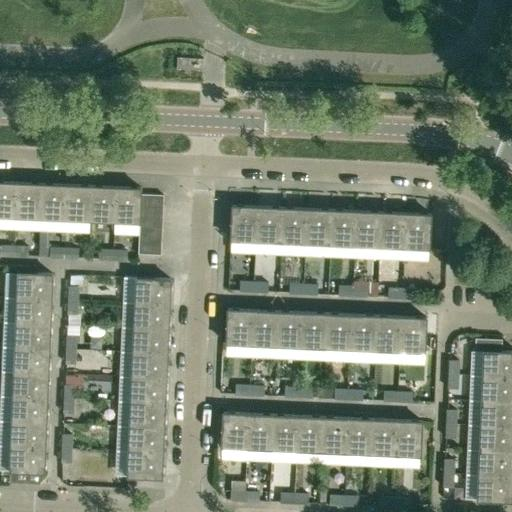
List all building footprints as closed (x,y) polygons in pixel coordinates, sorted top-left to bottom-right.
[(177,57),(177,68),(203,70),(204,58),(177,57)] [(0,181),(0,215),(16,216),(18,182),(0,181)] [(18,182),(16,216),(26,217),(41,217),(43,183),(18,182)] [(43,183),(41,217),(66,218),(67,184),(43,183)] [(67,184),(66,218),(91,219),(92,185),(67,184)] [(92,185),(91,219),(115,221),(117,186),(92,185)] [(117,186),(115,221),(140,222),(140,218),(141,206),(141,194),(141,187),(117,186)] [(141,194),(141,206),(163,207),(163,195),(141,194)] [(231,239),(232,239),(257,240),(258,206),(233,204),(231,239)] [(141,206),(140,218),(162,219),(163,207),(141,206)] [(257,240),(281,241),(283,207),(258,206),(257,240)] [(281,241),(306,242),(307,208),(283,207),(281,241)] [(306,242),(330,243),(332,209),(307,208),(306,242)] [(330,243),(355,244),(356,210),(332,209),(330,243)] [(355,244),(379,245),(381,211),(356,210),(355,244)] [(379,245),(404,246),(405,212),(381,211),(379,245)] [(430,248),(431,213),(405,212),(404,246),(430,248)] [(140,218),(140,222),(141,222),(140,229),(162,231),(162,219),(140,218)] [(140,229),(140,241),(161,242),(162,231),(140,229)] [(140,241),(139,253),(161,253),(161,242),(140,241)] [(39,242),(38,256),(50,257),(52,243),(39,242)] [(1,256),(15,257),(15,247),(1,247),(1,256)] [(15,257),(29,257),(29,248),(15,247),(15,257)] [(51,253),(51,257),(65,258),(66,248),(52,247),(51,253)] [(66,248),(65,258),(79,258),(80,248),(66,248)] [(100,251),(100,261),(114,261),(114,252),(100,251)] [(128,252),(114,252),(114,261),(128,262),(128,252)] [(18,272),(17,297),(52,299),(53,273),(18,272)] [(171,278),(137,277),(136,302),(170,304),(171,278)] [(240,290),(255,291),(255,281),(240,280),(240,290)] [(255,291),(268,292),(268,281),(255,281),(255,291)] [(288,282),(287,292),(304,293),(304,283),(288,282)] [(316,283),(304,283),(304,293),(316,293),(316,283)] [(68,285),(68,299),(78,300),(79,286),(68,285)] [(339,285),(339,295),(353,295),(353,285),(339,285)] [(367,286),(353,285),(353,295),(367,296),(367,286)] [(388,297),(402,297),(402,287),(389,287),(388,297)] [(402,297),(416,298),(417,288),(402,287),(402,297)] [(17,297),(16,322),(51,323),(52,299),(17,297)] [(68,299),(67,313),(77,314),(78,300),(68,299)] [(136,302),(135,327),(169,328),(170,304),(136,302)] [(228,308),(226,342),(252,343),(254,309),(228,308)] [(252,343),(277,344),(278,310),(254,309),(252,343)] [(277,344),(301,345),(303,311),(278,310),(277,344)] [(301,345),(326,346),(327,312),(303,311),(301,345)] [(326,346),(350,348),(352,313),(327,312),(326,346)] [(350,348),(375,349),(376,314),(352,313),(350,348)] [(375,349),(400,350),(401,316),(376,314),(375,349)] [(425,351),(427,317),(401,316),(400,350),(425,351)] [(16,322),(15,347),(50,348),(51,323),(16,322)] [(135,327),(134,351),(168,353),(169,328),(135,327)] [(76,335),(66,335),(65,348),(76,349),(76,335)] [(484,350),(502,350),(502,339),(476,337),(475,350),(484,350)] [(15,347),(14,371),(49,373),(50,348),(15,347)] [(75,363),(76,349),(65,348),(65,363),(75,363)] [(511,350),(502,350),(484,350),(483,375),(511,376),(511,350)] [(134,351),(132,376),(166,377),(168,353),(134,351)] [(458,374),(458,371),(459,360),(449,360),(448,374),(458,374)] [(14,371),(13,396),(48,397),(49,373),(14,371)] [(458,389),(458,374),(448,374),(447,388),(458,389)] [(511,376),(483,375),(482,400),(511,401),(511,376)] [(132,376),(131,400),(165,402),(166,377),(132,376)] [(74,385),(64,384),(63,397),(73,398),(74,385)] [(236,384),(236,394),(250,395),(250,385),(236,384)] [(264,385),(250,385),(250,395),(264,395),(264,385)] [(285,396),(299,397),(300,387),(285,386),(285,396)] [(299,397),(313,397),(313,387),(300,387),(299,397)] [(335,388),(334,398),(348,399),(349,389),(335,388)] [(363,390),(349,389),(348,399),(362,400),(363,390)] [(384,401),(397,401),(398,391),(384,391),(384,401)] [(397,401),(412,402),(412,392),(398,391),(397,401)] [(13,396),(12,420),(47,422),(48,397),(13,396)] [(72,413),(73,398),(63,397),(62,412),(72,413)] [(131,400),(130,425),(164,426),(165,402),(131,400)] [(511,401),(482,400),(481,424),(511,425),(511,401)] [(456,423),(456,420),(457,410),(446,409),(446,423),(456,423)] [(222,445),(248,446),(249,413),(224,411),(222,445)] [(248,446),(272,447),(274,414),(249,413),(248,446)] [(272,447),(297,449),(298,415),(274,414),(272,447)] [(297,449),(321,450),(323,416),(298,415),(297,449)] [(321,450),(346,451),(347,417),(323,416),(321,450)] [(346,451),(370,452),(372,418),(347,417),(346,451)] [(370,452),(395,453),(396,419),(372,418),(370,452)] [(420,454),(422,420),(396,419),(395,453),(420,454)] [(12,420),(11,445),(46,446),(47,422),(12,420)] [(455,438),(456,423),(446,423),(445,437),(455,438)] [(511,425),(481,424),(480,449),(511,450),(511,425)] [(130,425),(129,449),(163,451),(164,426),(130,425)] [(71,434),(61,433),(61,446),(71,447),(71,434)] [(10,470),(45,472),(46,446),(11,445),(10,470)] [(70,462),(71,447),(61,446),(60,462),(70,462)] [(128,475),(133,475),(162,477),(163,451),(129,449),(128,475)] [(511,450),(480,449),(479,473),(511,474),(511,450)] [(454,458),(446,458),(444,458),(444,472),(454,472),(454,458)] [(453,486),(454,472),(444,472),(443,486),(453,486)] [(478,499),(511,500),(511,497),(511,474),(479,473),(478,499)] [(231,499),(246,500),(246,490),(231,489),(231,499)] [(246,500),(259,500),(259,490),(246,490),(246,500)] [(280,501),(294,502),(295,492),(281,491),(280,501)] [(294,502),(308,503),(309,493),(295,492),(294,502)] [(330,494),(330,504),(343,504),(344,494),(330,494)] [(358,495),(344,494),(343,504),(358,505),(358,495)] [(380,496),(379,506),(392,507),(393,497),(380,496)] [(408,497),(393,497),(392,507),(407,507),(408,497)]
